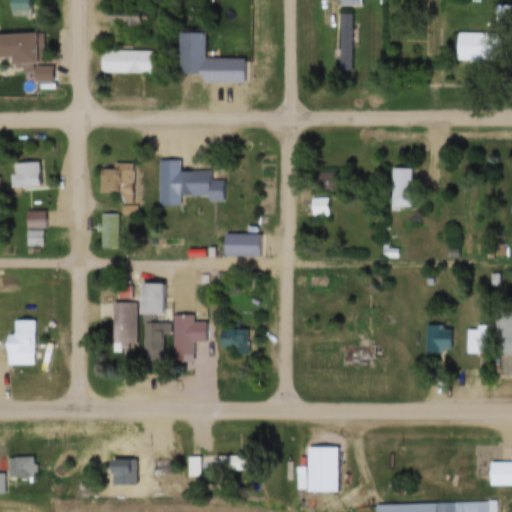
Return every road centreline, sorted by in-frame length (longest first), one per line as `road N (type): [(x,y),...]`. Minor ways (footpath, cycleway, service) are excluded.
road 1 (residential): [(511,114),(82,118)]
road 2 (residential): [(511,407),(85,407)]
road 3 (residential): [(85,407),(82,0)]
road 4 (residential): [(288,407),(291,0)]
